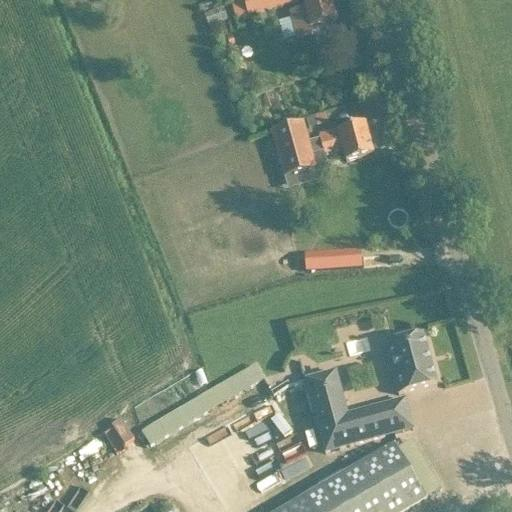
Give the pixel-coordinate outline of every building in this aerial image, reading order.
[(250,0),(232,5),(236,20),(250,16),(253,26),(264,22),(261,13),(291,4),(289,0),(250,0)] [(337,24),(331,0),(303,0),(305,8),(290,12),(297,40),(313,36),(315,43),(313,43),(313,45),(337,39),(336,38),(333,38),(330,25),(337,24)] [(251,94),(260,78),(247,71),(238,87),(251,94)] [(271,133),(283,180),(317,171),(314,156),(310,144),(305,124),(271,133)] [(324,155),(343,150),(347,164),(374,156),(365,125),(319,138),(320,141),(310,144),(314,156),(324,154),(324,155)] [(359,255),(306,259),(307,277),(360,272),(359,255)] [(385,347),(399,397),(437,386),(432,367),(428,368),(426,358),(429,357),(423,336),(406,341),(405,336),(391,340),(392,345),(385,347)] [(342,393),(311,401),(326,455),(394,437),(414,431),(413,430),(406,401),(348,417),(342,393)] [(179,412),(142,434),(150,449),(188,427),(179,412)] [(284,511),(408,511),(427,501),(426,501),(442,491),(423,459),(407,468),(395,447),(284,511)]
